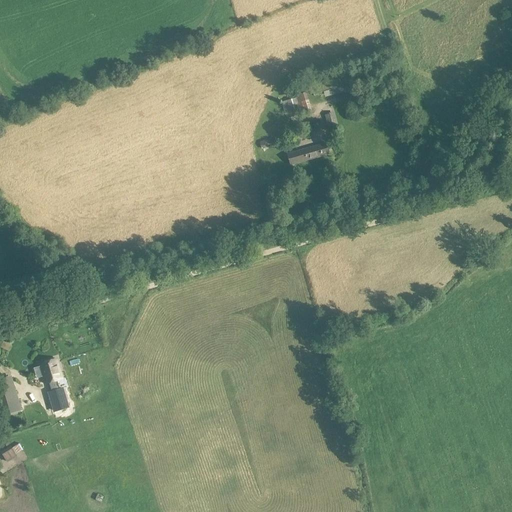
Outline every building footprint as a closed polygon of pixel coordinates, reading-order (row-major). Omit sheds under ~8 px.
[(350,78),(325,86),(322,86),(322,87),(320,87),(321,89),(323,89),(324,96),(353,88),(350,78)] [(286,119),(301,115),(312,111),(306,93),(295,96),(296,98),(281,103),(286,119)] [(325,115),(328,129),(338,126),(334,113),(325,115)] [(277,145),(275,138),(259,142),(262,150),(277,145)] [(326,144),(288,154),(291,165),(329,155),(326,144)] [(110,303),(97,309),(101,316),(113,309),(110,303)] [(62,389),(59,390),(57,381),(62,379),(56,359),(39,364),(45,384),(48,383),(51,392),(48,393),(53,411),(68,407),(62,389)] [(13,387),(0,390),(0,416),(20,410),(13,387)] [(23,450),(19,444),(3,455),(8,463),(17,457),(15,455),(23,450)]
